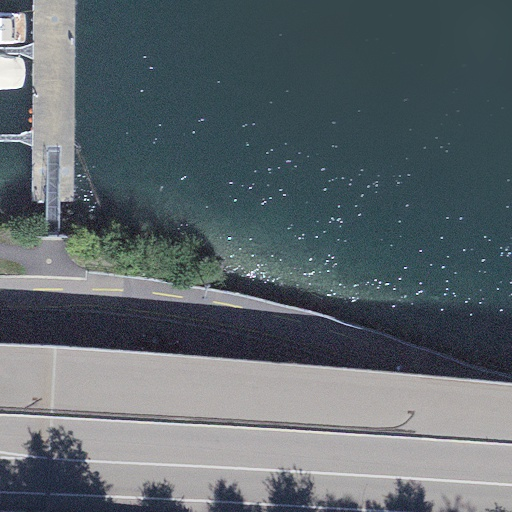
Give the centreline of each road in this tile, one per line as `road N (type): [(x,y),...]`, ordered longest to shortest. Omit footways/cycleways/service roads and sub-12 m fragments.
road 1 (primary): [(0,309),(210,326),(511,406)]
road 2 (motorway): [(511,464),(0,425)]
